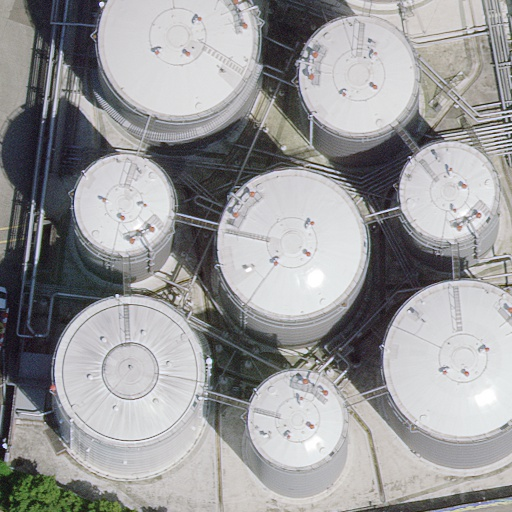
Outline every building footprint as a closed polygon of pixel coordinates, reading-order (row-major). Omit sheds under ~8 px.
[(105,0),(100,5),(86,32),(83,60),(89,85),(100,104),(118,121),(142,133),(169,136),(198,129),(224,111),(239,87),(246,58),(241,27),(230,5),(224,0),(105,0)] [(379,49),(362,48),(334,58),(316,78),(309,95),(308,121),(320,146),(337,162),(360,170),(388,167),(409,155),(425,134),(430,108),(422,80),(405,59),(379,49)] [(459,176),(432,183),(414,202),(408,223),(412,245),(428,265),(449,273),(475,270),(495,254),(505,233),(504,216),(495,195),(480,182),(459,176)] [(166,195),(142,184),(121,184),(100,195),(85,217),(83,243),(89,261),(105,277),(126,285),(151,283),(171,269),(183,248),(182,219),(166,195)] [(302,196),(272,201),(253,211),(234,231),(224,255),(223,291),(235,318),(262,342),(293,351),(324,347),(351,331),(371,302),(376,267),(369,241),(354,220),(328,202),(302,196)] [(445,310),(425,320),(405,339),(391,369),(389,398),(399,427),(418,451),(448,467),(485,469),(511,457),(511,318),(490,308),(465,306),(445,310)] [(151,329),(118,330),(95,341),(73,365),(64,389),(63,416),(73,442),(92,463),(115,475),(139,479),(164,474),(190,458),(207,435),(214,408),(210,379),(197,356),(177,339),(151,329)] [(322,498),(339,489),(353,470),(357,450),(351,426),(338,411),(318,401),(295,400),(278,408),(263,424),(256,446),(259,467),(270,485),(284,495),(304,500),(322,498)]
